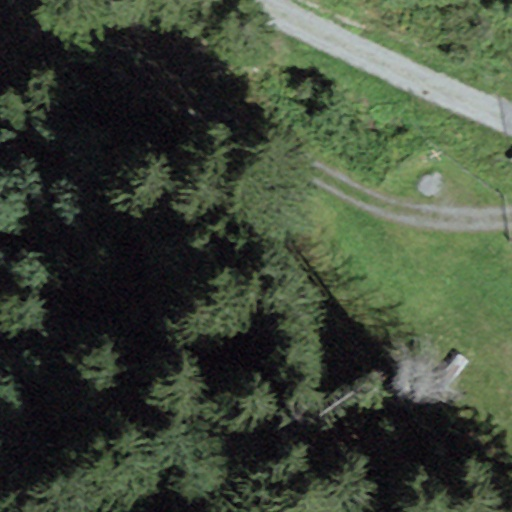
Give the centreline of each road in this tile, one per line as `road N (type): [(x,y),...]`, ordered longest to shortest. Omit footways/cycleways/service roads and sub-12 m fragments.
road 1 (track): [(511,215),(415,214),(293,167),(0,1)]
road 2 (track): [(247,0),(511,125)]
